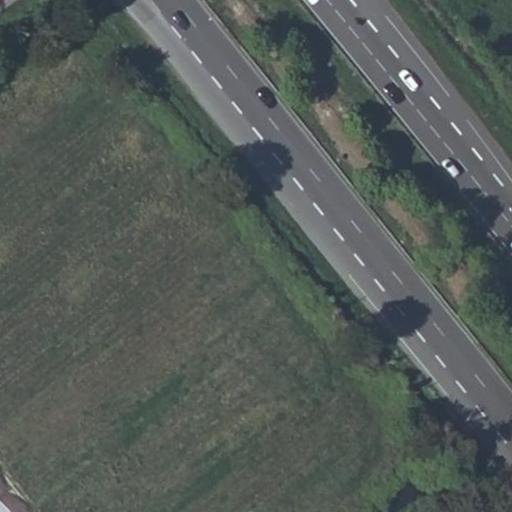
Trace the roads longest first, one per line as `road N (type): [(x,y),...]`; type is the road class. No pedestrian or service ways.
road 1 (trunk): [(187,20),(511,421)]
road 2 (trunk): [(511,226),(328,0)]
